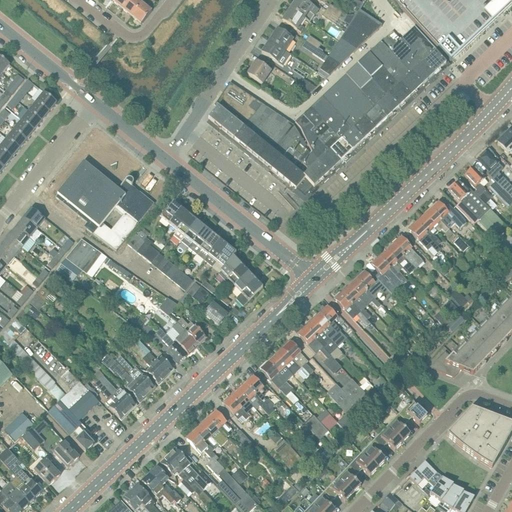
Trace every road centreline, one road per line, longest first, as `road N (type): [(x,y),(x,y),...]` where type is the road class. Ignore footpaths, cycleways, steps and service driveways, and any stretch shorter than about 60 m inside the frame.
road 1 (tertiary): [(71,511),(313,282)]
road 2 (tertiary): [(313,282),(511,88)]
road 3 (residential): [(223,70),(292,118),(389,27),(376,0)]
road 4 (residential): [(355,511),(471,392),(511,407)]
road 5 (unclassified): [(313,282),(165,157)]
road 6 (residential): [(0,222),(99,101)]
road 7 (unclassified): [(99,101),(0,22)]
road 8 (residential): [(171,0),(132,39),(79,0)]
